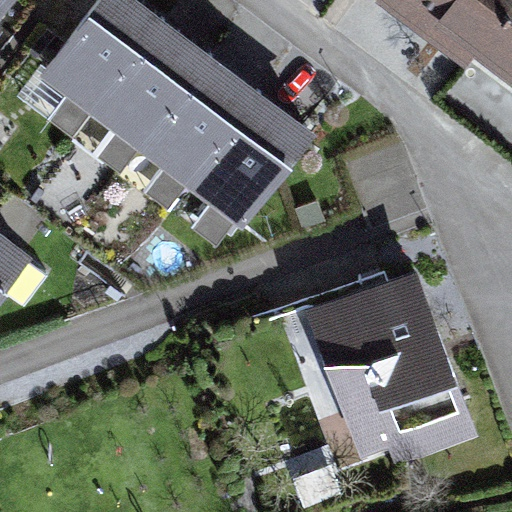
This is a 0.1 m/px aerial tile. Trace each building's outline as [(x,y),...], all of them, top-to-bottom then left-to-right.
[(0,0),(0,18),(13,0),(0,0)] [(145,0),(95,0),(40,72),(242,226),(316,129),(145,0)] [(481,65),(511,88),(511,0),(380,0),(371,12),(465,85),(481,65)] [(404,139),(348,161),(375,231),(431,210),(404,139)] [(0,226),(0,302),(36,254),(0,226)] [(432,274),(313,317),(370,478),(490,435),(432,274)]
